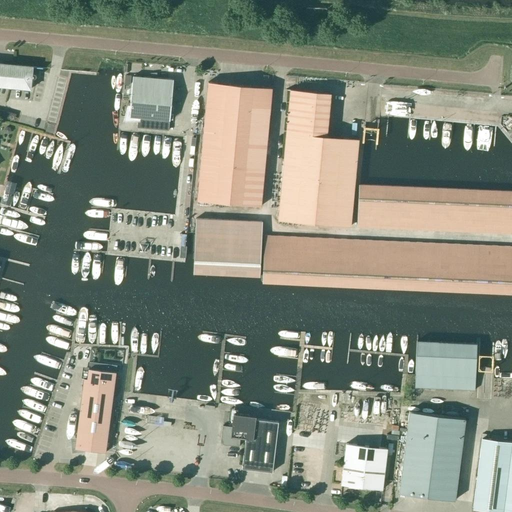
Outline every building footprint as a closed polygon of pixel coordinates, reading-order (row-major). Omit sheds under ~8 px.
[(0,86),(30,89),(31,79),(33,79),(35,79),(36,77),(36,76),(36,75),(34,74),(32,74),(32,68),(45,69),(45,68),(0,63),(0,86)] [(170,120),(173,80),(133,76),(129,117),(170,120)] [(261,206),(272,88),(208,82),(197,200),(261,206)] [(350,226),(358,140),(326,137),(331,94),(319,93),(319,92),(285,89),(285,90),(290,90),(278,220),(350,226)] [(511,191),(359,185),(357,227),(511,234),(511,191)] [(195,233),(193,274),(260,277),(261,249),(262,222),(196,219),(195,233)] [(264,249),(262,283),(511,293),(511,246),(264,235),(264,249)] [(415,375),(415,387),(475,390),(477,344),(417,341),(415,375)] [(82,390),(113,394),(116,372),(88,369),(87,379),(84,378),(82,390)] [(106,453),(113,394),(82,390),(75,448),(106,453)] [(464,419),(409,412),(399,493),(454,500),(464,419)] [(223,427),(221,439),(226,445),(238,446),(239,447),(240,438),(245,438),(242,468),(272,472),(278,422),(249,418),(249,415),(233,413),(231,427),(223,426),(223,427)] [(501,511),(508,511),(511,481),(511,442),(482,438),(473,508),(501,511)] [(387,448),(346,443),(341,484),(382,489),(387,448)]
